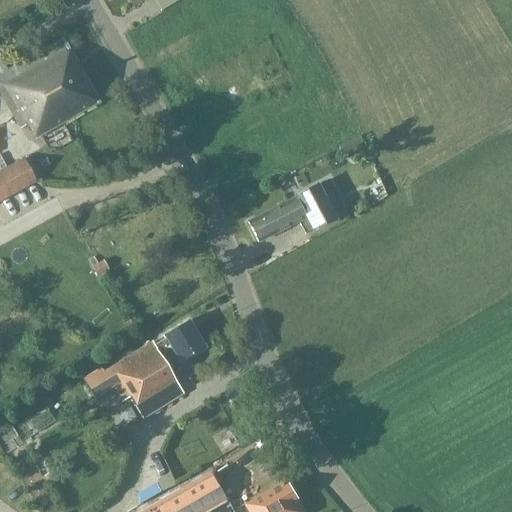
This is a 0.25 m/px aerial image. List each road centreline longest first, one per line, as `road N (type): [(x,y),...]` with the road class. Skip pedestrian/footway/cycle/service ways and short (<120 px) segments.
road 1 (unclassified): [(361,511),(293,417),(242,307),(221,233),(86,0)]
road 2 (track): [(0,234),(66,200),(99,196),(179,153)]
